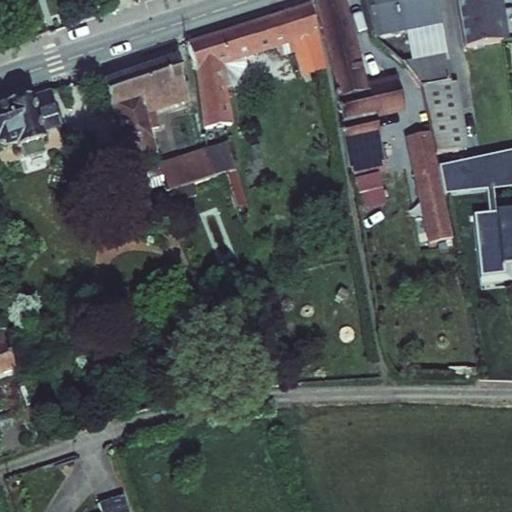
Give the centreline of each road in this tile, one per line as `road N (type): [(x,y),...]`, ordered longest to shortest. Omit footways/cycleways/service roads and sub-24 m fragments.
road 1 (residential): [(0,470),(193,410),(276,394),(511,393)]
road 2 (tertiary): [(252,0),(0,81)]
